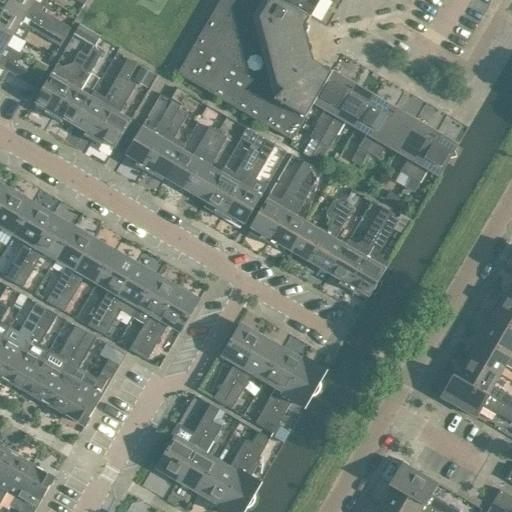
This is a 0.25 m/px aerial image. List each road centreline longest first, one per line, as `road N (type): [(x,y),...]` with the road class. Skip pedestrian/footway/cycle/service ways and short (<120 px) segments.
road 1 (residential): [(323,511),(511,202)]
road 2 (residential): [(78,511),(153,385),(189,375),(244,276)]
road 3 (residential): [(244,276),(0,132)]
